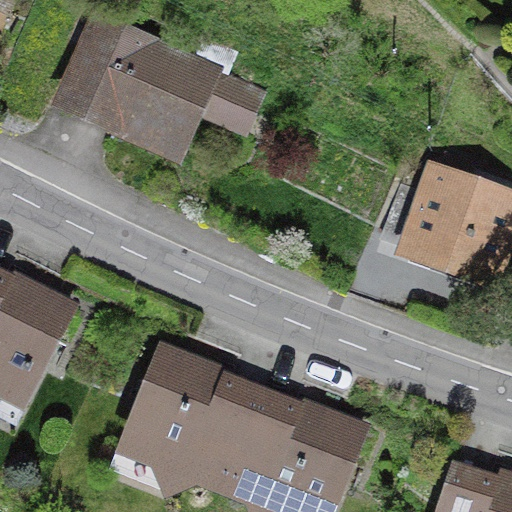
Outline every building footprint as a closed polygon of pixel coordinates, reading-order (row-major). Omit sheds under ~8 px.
[(226,82),(95,28),(57,120),(188,174),(226,82)] [(511,223),(511,174),(423,148),(392,252),(494,283),(511,223)] [(93,306),(0,262),(0,401),(39,420),(93,306)] [(219,500),(266,386),(170,347),(123,461),(219,500)] [(266,386),(219,500),(249,511),(341,511),(375,430),(266,386)] [(435,511),(511,511),(511,479),(453,460),(435,511)]
